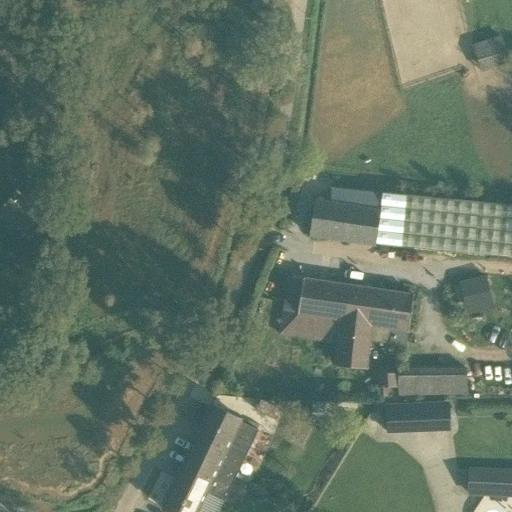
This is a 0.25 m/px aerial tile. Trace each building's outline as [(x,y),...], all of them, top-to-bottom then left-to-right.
[(507,57),(499,35),(474,44),(483,67),(507,57)] [(45,221),(17,192),(0,208),(0,224),(10,235),(18,227),(28,238),(45,221)] [(511,232),(511,208),(385,194),(382,218),(511,232)] [(315,199),(309,235),(376,245),(381,209),(315,199)] [(485,275),(460,282),(466,303),(491,296),(485,275)] [(369,341),(390,344),(407,346),(414,295),(288,277),(280,334),(338,342),(335,366),(366,370),(369,341)] [(398,394),(467,393),(467,368),(398,369),(398,373),(378,373),(378,387),(380,387),(380,396),(387,396),(387,387),(398,387),(398,394)] [(454,429),(453,400),(386,402),(387,431),(454,429)] [(271,404),(265,416),(280,423),(285,410),(271,404)] [(212,405),(188,455),(235,477),(258,429),(241,421),(242,419),(212,405)] [(235,477),(188,455),(162,508),(169,511),(197,511),(207,493),(224,501),(235,477)] [(511,471),(470,469),(469,493),(475,494),(475,496),(485,496),(485,494),(511,495),(511,471)]
